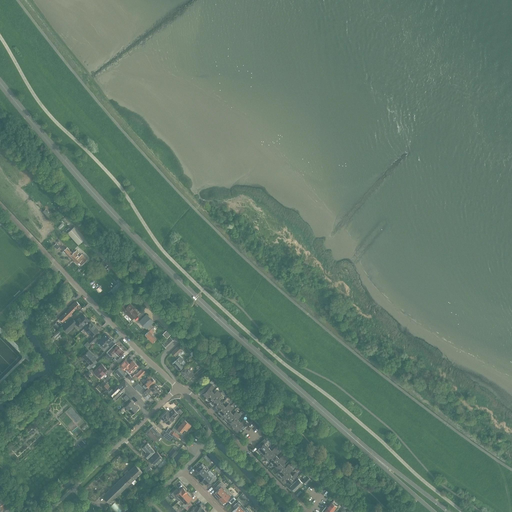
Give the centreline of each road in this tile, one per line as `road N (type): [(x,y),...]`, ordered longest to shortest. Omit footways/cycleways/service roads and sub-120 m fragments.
road 1 (secondary): [(0,78),(71,167),(186,287),(364,449)]
road 2 (unclassified): [(177,388),(0,204)]
road 3 (residential): [(48,511),(177,388)]
road 4 (residential): [(306,511),(177,388)]
